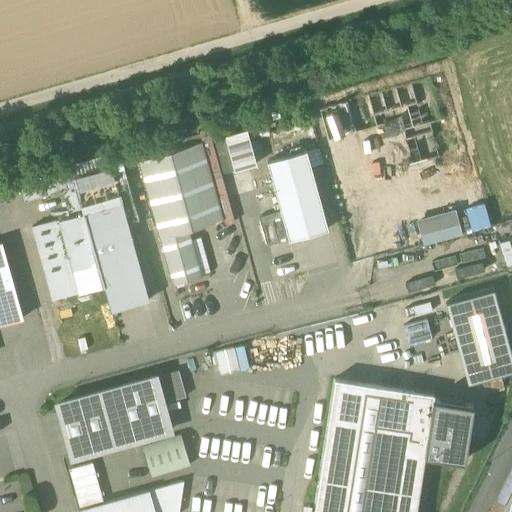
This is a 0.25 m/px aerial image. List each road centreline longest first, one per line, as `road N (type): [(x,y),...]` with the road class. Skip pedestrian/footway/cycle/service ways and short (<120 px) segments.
road 1 (track): [(377,0),(0,110)]
road 2 (unclassified): [(18,387),(338,294)]
road 3 (unclassified): [(52,511),(18,387)]
